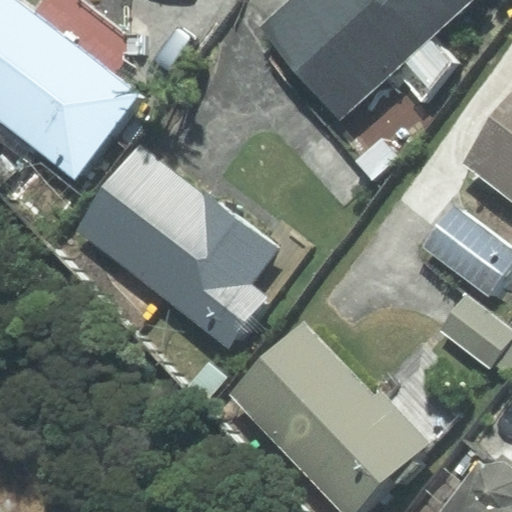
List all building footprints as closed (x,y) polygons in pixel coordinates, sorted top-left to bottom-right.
[(151,98),(18,0),(0,0),(0,112),(90,180),(151,98)] [(312,0),(275,32),(357,129),(411,84),(429,106),(470,71),(452,50),(511,0),(312,0)] [(511,107),(469,167),(511,198),(511,107)] [(87,231),(244,351),(284,300),(268,288),(292,257),(150,149),(87,231)] [(511,323),(477,296),(449,331),(506,375),(511,366),(511,323)] [(314,315),(236,391),(352,511),(380,511),(444,451),(314,315)] [(511,511),(511,457),(467,511),(511,511)]
